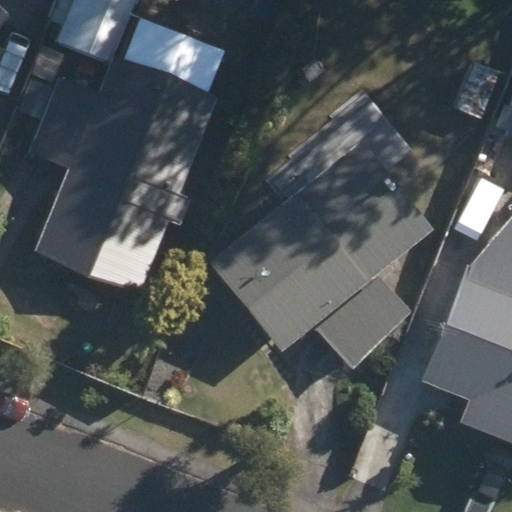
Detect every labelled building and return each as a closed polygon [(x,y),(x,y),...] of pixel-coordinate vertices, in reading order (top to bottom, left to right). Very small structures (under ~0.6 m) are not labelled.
[(17,117),(43,126),(31,157),(68,171),(36,258),(139,296),(167,223),(182,228),(190,204),(180,201),(217,101),(207,98),(216,74),(131,42),(122,62),(117,61),(139,0),(75,0),(59,45),(46,40),(17,117)] [(0,61),(5,56),(0,51),(0,32),(10,22),(0,12),(0,61)] [(453,109),(482,123),(503,76),(473,64),(453,109)] [(314,332),(368,397),(409,317),(378,280),(435,233),(362,148),(329,175),(309,151),(267,186),(286,209),(212,271),(284,357),(314,332)] [(461,426),(511,446),(511,244),(497,282),(470,271),(425,383),(471,403),(461,426)]
